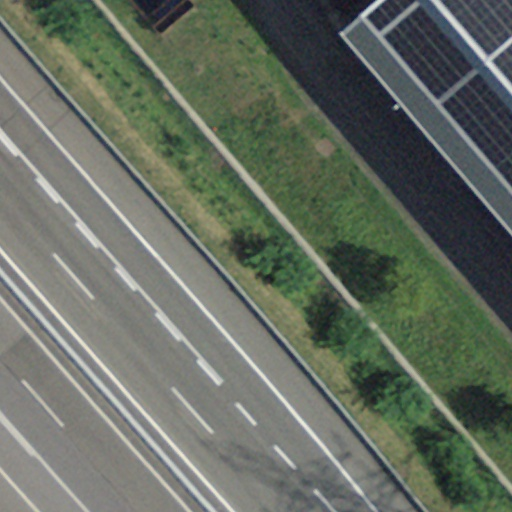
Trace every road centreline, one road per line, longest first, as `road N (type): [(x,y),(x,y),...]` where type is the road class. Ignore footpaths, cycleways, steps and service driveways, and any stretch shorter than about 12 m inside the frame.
road 1 (motorway): [(322,511),(85,244)]
road 2 (motorway): [(0,320),(169,511)]
road 3 (motorway): [(85,244),(0,125)]
road 4 (motorway): [(85,244),(0,148)]
